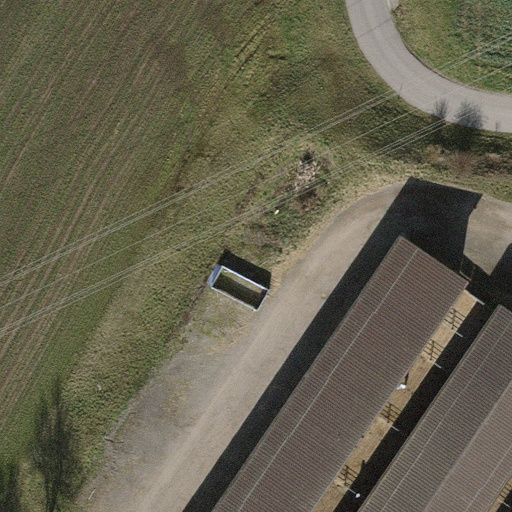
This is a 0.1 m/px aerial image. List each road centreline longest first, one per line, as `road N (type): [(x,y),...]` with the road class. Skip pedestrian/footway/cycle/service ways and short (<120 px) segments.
road 1 (track): [(511,213),(384,208),(184,511)]
road 2 (track): [(511,91),(477,87),(420,57),(383,0)]
